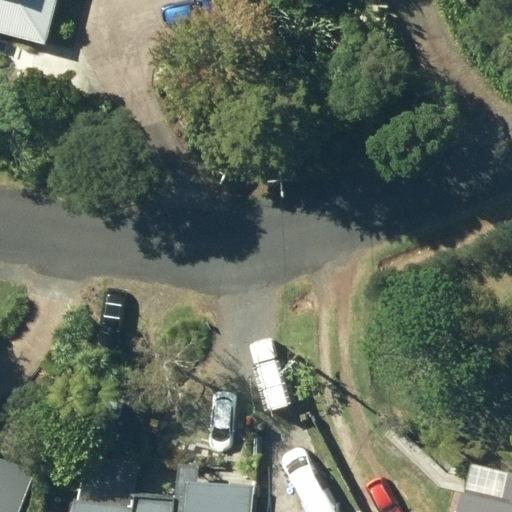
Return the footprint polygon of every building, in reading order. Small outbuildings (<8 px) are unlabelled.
[(0,0),(0,32),(47,45),(59,0),(0,0)] [(244,5),(228,37),(255,50),(270,19),(244,5)] [(0,511),(25,511),(40,471),(0,456),(0,511)] [(257,511),(259,491),(205,485),(206,471),(185,469),(182,492),(138,489),(141,465),(89,460),(83,511),(257,511)] [(510,511),(511,473),(477,465),(465,511),(510,511)]
